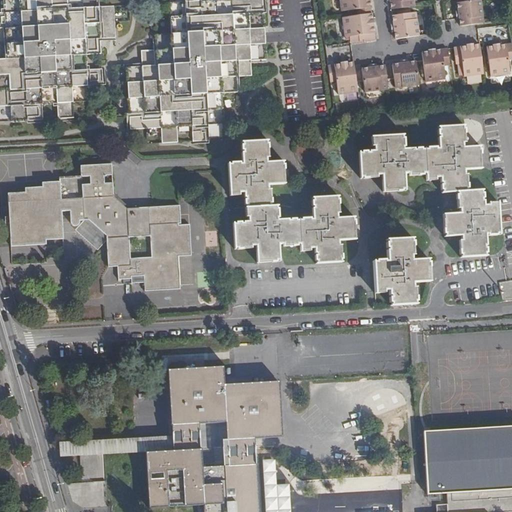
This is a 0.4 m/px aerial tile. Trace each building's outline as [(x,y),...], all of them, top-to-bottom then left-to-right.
[(4,0),(5,14),(0,14),(0,107),(10,107),(11,122),(43,120),(42,105),(57,104),(58,119),(74,119),(73,103),(88,102),(87,87),(103,86),(101,70),(86,71),(85,56),(101,55),(100,40),(115,39),(113,8),(98,8),(97,0),(4,0)] [(215,0),(184,0),(185,3),(170,4),(171,35),(156,36),(157,51),(142,52),(142,68),(127,69),(130,130),(161,129),(162,144),(177,143),(177,128),(192,127),(193,143),(208,142),(207,126),(223,125),(221,94),(236,94),(236,78),(251,77),(250,61),(265,60),(262,0),(244,0),(216,1),(215,0)] [(359,16),(371,14),(369,0),(339,0),(341,11),(358,9),(359,16)] [(413,0),(389,0),(391,10),(414,7),(413,0)] [(460,27),(484,23),(480,0),(477,0),(456,3),(459,19),(460,27)] [(399,15),(392,16),(395,40),(418,36),(415,13),(409,13),(399,15)] [(358,36),(359,42),(375,40),(371,14),(359,16),(342,18),(345,37),(358,36)] [(511,44),(486,48),(490,77),(510,74),(508,61),(511,60),(511,44)] [(483,74),(479,45),(453,48),(455,64),(462,63),(464,76),(483,74)] [(450,66),(447,49),(422,53),(423,60),(426,82),(446,79),(444,66),(450,66)] [(395,88),(419,85),(415,61),(391,65),(392,73),(395,88)] [(328,66),(330,82),(336,81),(338,95),(357,92),(356,81),(354,70),(353,63),(328,66)] [(364,92),(388,89),(386,74),(385,66),(361,69),(363,80),(364,92)] [(511,281),(511,110),(483,115),(506,256),(509,274),(511,282),(511,281)] [(427,151),(424,151),(425,174),(426,182),(435,181),(435,178),(440,178),(440,184),(442,184),(442,186),(440,186),(440,191),(442,191),(443,194),(457,193),(466,192),(465,190),(467,190),(466,176),(463,176),(463,171),(480,170),(479,151),(478,151),(478,148),(462,149),(462,144),(465,144),(464,130),(462,130),(462,128),(439,129),(439,132),(437,132),(437,137),(439,137),(439,139),(438,139),(438,151),(435,151),(435,149),(427,149),(427,151)] [(425,174),(424,151),(421,152),(421,150),(416,150),(416,152),(413,152),(413,150),(402,151),(402,148),(403,148),(403,140),(401,140),(401,137),(371,139),(371,147),(374,147),(374,152),(369,153),(369,154),(366,155),(366,153),(361,153),(361,155),(359,155),(360,178),(363,178),(363,180),(376,179),(376,176),(382,176),(382,193),(402,192),(401,190),(404,190),(403,175),(408,174),(408,177),(422,176),(422,174),(425,174)] [(246,209),(269,208),(269,204),(270,204),(270,191),(267,191),(267,186),(284,185),(283,166),(281,166),(281,163),(265,164),(265,159),(268,159),(267,145),(265,145),(265,143),(242,144),(242,146),(241,147),(241,151),(242,151),(242,155),(241,155),(242,166),(239,166),(239,164),(231,164),(231,166),(228,166),(229,197),(238,196),(238,193),(244,193),(244,199),(245,199),(246,201),(244,202),(244,206),(246,206),(246,209)] [(82,199),(113,198),(112,184),(103,185),(103,177),(112,176),(111,166),(80,167),(80,177),(80,178),(90,177),(90,185),(81,186),(82,199)] [(60,200),(82,199),(81,186),(80,178),(80,177),(59,179),(59,183),(60,200)] [(80,178),(81,186),(90,185),(90,177),(80,178)] [(83,221),(82,199),(60,200),(59,183),(42,184),(42,188),(25,189),(25,194),(7,194),(10,248),(45,246),(45,241),(62,240),(61,212),(70,212),(70,225),(71,226),(72,226),(73,227),(75,227),(76,227),(77,227),(78,226),(79,224),(79,223),(79,222),(83,221)] [(480,192),(466,192),(457,193),(457,195),(456,195),(457,210),(459,210),(460,215),(442,215),(443,235),(445,235),(445,237),(461,236),(461,242),(458,242),(459,255),(461,255),(461,258),(484,257),(484,254),(485,254),(485,249),(484,249),(484,246),(485,247),(484,235),(487,235),(487,237),(496,236),(496,234),(499,234),(497,204),(488,204),(488,207),(483,207),(483,202),(481,202),(480,199),(482,199),(482,194),(480,194),(480,192)] [(128,238),(127,210),(113,199),(113,198),(82,199),(83,221),(88,221),(106,236),(106,240),(128,238)] [(301,221),(297,222),(299,245),(300,253),(309,252),(309,249),(314,249),(314,254),(316,254),(316,257),(314,257),(315,262),(316,262),(317,264),(340,263),(339,260),(341,260),(340,246),(337,246),(337,242),(354,240),(353,222),(352,222),(351,219),(336,220),(336,215),(338,215),(337,201),(336,201),(335,198),(312,199),(312,202),(311,202),(311,207),(313,207),(313,210),(312,210),(312,221),(309,221),(309,219),(301,220),(301,221)] [(179,207),(127,210),(128,238),(150,237),(149,227),(178,225),(180,225),(179,207)] [(275,208),(269,208),(246,209),(244,209),(245,218),(248,219),(248,223),(243,223),(243,225),(240,225),(240,224),(235,224),(235,226),(233,226),(234,249),(237,248),(237,251),(250,250),(250,246),(256,246),(256,264),(275,263),(275,261),(278,261),(277,245),(283,245),(283,248),(296,247),(296,245),(299,245),(297,222),(295,222),(295,220),(290,221),(290,222),(288,223),(287,221),(276,221),(276,219),(278,219),(277,210),(276,210),(275,208)] [(106,242),(106,240),(106,236),(88,221),(83,221),(84,232),(97,243),(106,242)] [(178,226),(178,225),(149,227),(150,237),(151,259),(130,260),(130,267),(117,267),(118,281),(131,280),(130,278),(143,277),(144,292),(180,290),(179,287),(178,258),(191,257),(189,226),(178,226)] [(150,237),(128,238),(130,260),(151,259),(150,237)] [(130,260),(128,238),(106,240),(106,242),(107,268),(117,267),(130,267),(130,260)] [(391,304),(391,306),(414,305),(413,302),(416,302),(415,289),(412,289),(412,284),(429,283),(428,264),(426,264),(426,261),(410,261),(410,257),(413,257),(412,243),(410,243),(410,240),(387,241),(387,244),(386,244),(386,249),(388,249),(388,251),(386,252),(387,263),(384,263),(384,261),(375,262),(375,264),(372,264),(374,295),(383,294),(383,291),(388,291),(389,296),(390,296),(390,299),(389,299),(389,304),(391,304)] [(192,257),(191,257),(178,258),(179,287),(194,286),(192,257)] [(511,281),(511,282),(498,284),(500,296),(501,300),(501,302),(511,300),(511,281)] [(358,292),(345,293),(345,304),(359,303),(358,292)] [(224,386),(223,367),(169,371),(172,437),(173,452),(147,454),(150,507),(204,505),(204,511),(258,511),(254,438),(282,437),(279,383),(224,386)] [(511,425),(422,431),(427,494),(446,493),(447,504),(436,504),(436,511),(487,511),(488,511),(511,510),(511,425)] [(172,437),(74,444),(75,459),(147,454),(173,452),(172,437)] [(290,511),(290,484),(276,484),(275,459),(263,460),(264,511),(290,511)] [(80,482),(81,507),(105,506),(104,481),(80,482)]
